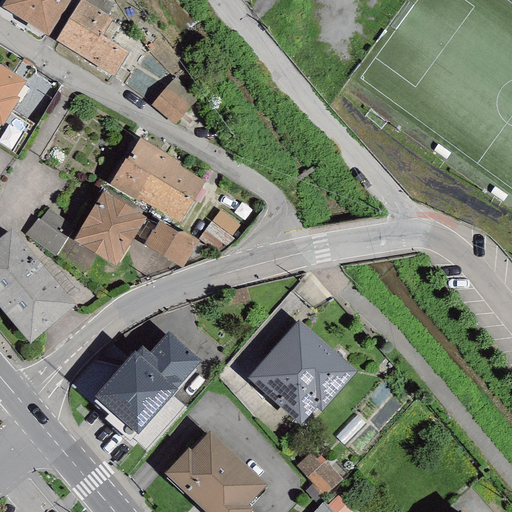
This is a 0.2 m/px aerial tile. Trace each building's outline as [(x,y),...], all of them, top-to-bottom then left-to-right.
[(46,31),(65,0),(10,0),(6,6),(46,31)] [(104,19),(112,5),(103,0),(84,0),(81,5),(104,19)] [(110,73),(123,53),(98,37),(107,22),(104,19),(81,5),(60,41),(110,73)] [(0,118),(8,107),(12,100),(9,97),(19,82),(0,70),(0,118)] [(176,123),(189,108),(166,88),(153,104),(176,123)] [(178,220),(200,185),(172,167),(174,165),(140,143),(114,183),(139,199),(140,196),(178,220)] [(114,261),(139,219),(103,198),(78,239),(114,261)] [(73,226),(48,208),(39,219),(37,218),(25,234),(55,257),(73,226)] [(219,254),(235,240),(229,236),(238,224),(219,209),(210,222),(197,241),(219,254)] [(175,234),(160,225),(148,245),(180,264),(193,241),(180,233),(175,234)] [(30,338),(69,305),(10,234),(0,242),(0,301),(2,305),(30,338)] [(322,407),(351,373),(299,327),(254,378),(301,419),(316,402),(322,407)] [(195,361),(166,335),(149,354),(147,352),(136,364),(131,360),(124,367),(109,384),(111,387),(98,401),(111,413),(107,418),(128,436),(168,392),(195,361)] [(98,401),(111,387),(109,384),(124,367),(92,361),(71,384),(94,405),(98,401)] [(146,451),(185,408),(168,392),(128,436),(146,451)] [(355,411),(333,434),(344,444),(366,421),(355,411)] [(261,484),(209,436),(191,456),(188,453),(169,473),(184,487),(209,510),(210,511),(243,511),(248,508),(244,503),(261,484)] [(321,464),(311,454),(298,467),(323,497),(341,478),(325,460),(321,464)] [(327,506),(331,511),(351,511),(337,496),(327,506)]
